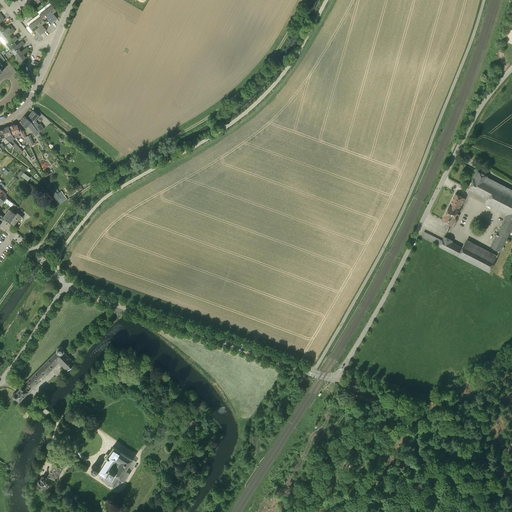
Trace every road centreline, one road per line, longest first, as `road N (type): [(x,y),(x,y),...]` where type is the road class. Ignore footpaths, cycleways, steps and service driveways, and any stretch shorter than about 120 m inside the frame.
road 1 (unclassified): [(66,282),(335,374),(478,107),(511,67)]
road 2 (track): [(311,371),(403,205),(484,0)]
road 3 (track): [(54,271),(69,238),(109,194),(255,103),(295,56),(326,0)]
road 4 (track): [(31,252),(79,194),(236,96),(306,0)]
road 5 (unclassified): [(0,384),(66,282)]
road 6 (track): [(422,409),(416,445),(366,511)]
